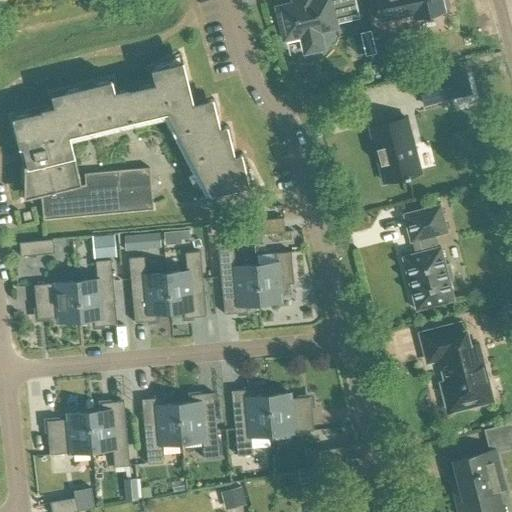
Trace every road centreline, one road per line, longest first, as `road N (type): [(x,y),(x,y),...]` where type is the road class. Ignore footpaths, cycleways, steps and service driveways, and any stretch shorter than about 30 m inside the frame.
road 1 (residential): [(230,0),(252,81),(294,130),(346,340)]
road 2 (residential): [(346,340),(6,373)]
road 3 (residential): [(346,340),(389,511)]
road 4 (residential): [(19,511),(6,373)]
